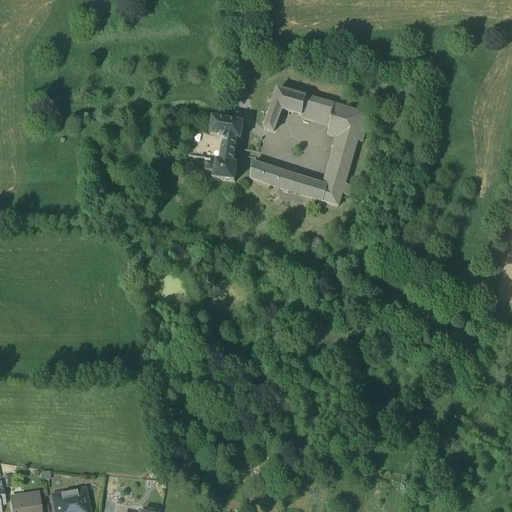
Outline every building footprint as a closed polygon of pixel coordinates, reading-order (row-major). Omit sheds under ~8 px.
[(333,106),(367,116),(370,100),(282,75),(277,90),(333,106)] [(333,106),(277,90),(271,109),(281,112),(282,111),(329,125),(333,106)] [(327,187),(322,203),(337,208),(341,195),(348,198),(350,188),(344,185),(356,142),(361,143),(367,116),(333,106),(329,125),(327,133),(335,136),(332,146),(336,148),(325,187),(327,187)] [(281,112),(271,109),(265,128),(264,128),(263,130),(266,131),(266,130),(274,132),(281,112)] [(244,124),(212,119),(211,124),(212,124),(210,136),(221,138),(221,142),(221,143),(222,143),(223,143),(221,155),(220,154),(219,155),(218,155),(217,156),(216,161),(217,161),(215,168),(213,182),(235,183),(238,165),(234,164),(237,141),(241,141),(244,124)] [(216,161),(205,159),(204,166),(215,168),(217,161),(216,161)] [(252,163),(250,179),(257,182),(257,183),(258,184),(259,182),(267,185),(267,187),(269,188),(269,186),(277,188),(276,190),(278,190),(278,189),(284,191),(284,193),(285,193),(286,191),(300,196),(299,198),(301,198),(302,196),(322,203),(327,187),(325,187),(252,163)] [(182,177),(170,174),(169,183),(182,185),(182,177)] [(284,191),(278,189),(278,190),(275,197),(297,204),(299,198),(300,196),(286,191),(285,193),(284,193),(284,191)] [(1,477),(2,486),(3,491),(10,490),(8,477),(1,477)] [(39,511),(37,494),(10,498),(11,511),(39,511)] [(88,511),(86,496),(65,500),(64,494),(52,496),(54,511),(88,511)]
